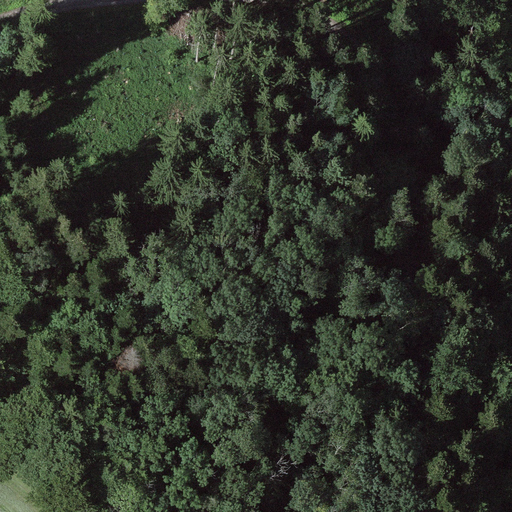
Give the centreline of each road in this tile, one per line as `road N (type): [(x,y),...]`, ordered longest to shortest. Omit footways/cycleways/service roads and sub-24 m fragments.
road 1 (track): [(398,511),(393,149),(364,62),(278,2),(235,0)]
road 2 (track): [(442,0),(449,56),(431,175),(393,243)]
